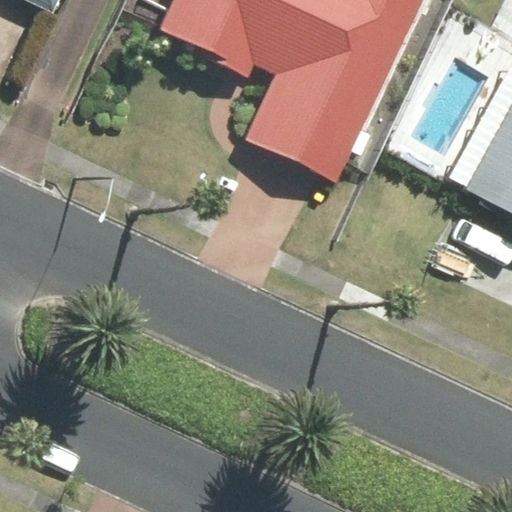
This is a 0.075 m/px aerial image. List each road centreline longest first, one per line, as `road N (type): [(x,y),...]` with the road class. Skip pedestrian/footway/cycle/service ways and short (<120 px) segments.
road 1 (secondary): [(0,211),(511,444)]
road 2 (secondary): [(253,511),(0,396)]
